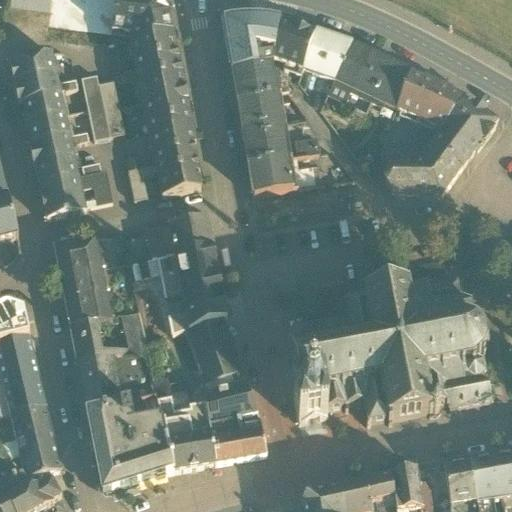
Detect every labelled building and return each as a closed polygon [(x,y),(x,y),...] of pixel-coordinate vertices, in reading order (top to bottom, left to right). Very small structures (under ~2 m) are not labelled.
[(86,0),(8,0),(7,11),(111,24),(114,3),(86,0)] [(131,43),(171,35),(168,18),(157,2),(133,0),(114,0),(114,3),(111,24),(110,36),(131,40),(131,43)] [(226,14),(221,16),(231,75),(271,69),(278,27),(251,21),(226,14)] [(302,76),(314,36),(290,29),(282,69),(302,76)] [(126,45),(133,77),(177,67),(171,35),(126,45)] [(350,50),(314,36),(302,76),(332,88),(350,50)] [(369,108),(387,67),(350,50),(332,88),(326,100),(344,110),(349,99),(369,108)] [(18,97),(21,109),(63,100),(62,98),(77,95),(75,85),(58,89),(52,58),(7,68),(14,98),(18,97)] [(133,77),(140,108),(182,99),(177,67),(133,77)] [(408,78),(387,67),(369,108),(395,116),(408,78)] [(271,69),(231,75),(236,107),(278,100),(271,69)] [(436,90),(408,78),(395,116),(420,125),(436,90)] [(109,143),(97,90),(95,82),(80,85),(93,146),(109,143)] [(112,87),(97,90),(109,143),(124,139),(112,87)] [(465,104),(436,90),(420,125),(442,134),(465,104)] [(140,108),(147,140),(188,131),(182,99),(140,108)] [(67,121),(63,100),(21,109),(25,130),(67,121)] [(278,100),(236,107),(246,169),(290,161),(278,100)] [(465,104),(442,134),(475,154),(495,126),(465,104)] [(71,140),(67,121),(25,130),(29,149),(71,140)] [(147,140),(154,171),(193,162),(188,131),(147,140)] [(460,174),(475,154),(442,134),(430,151),(460,174)] [(73,142),(71,140),(29,149),(38,191),(101,177),(99,168),(79,172),(74,150),(87,148),(85,139),(73,142)] [(293,148),(296,162),(319,158),(317,144),(293,148)] [(460,174),(430,151),(415,162),(417,202),(442,201),(460,174)] [(290,161),(246,169),(251,202),(295,195),(290,161)] [(154,171),(161,203),(199,194),(193,162),(154,171)] [(417,202),(415,162),(393,162),(382,187),(396,201),(417,202)] [(149,169),(130,172),(133,202),(153,200),(149,169)] [(104,178),(101,177),(38,191),(45,227),(85,218),(84,215),(112,209),(104,178)] [(0,246),(17,242),(6,202),(0,203),(0,246)] [(205,223),(145,236),(151,265),(211,252),(205,223)] [(119,242),(53,254),(69,332),(111,323),(101,275),(126,270),(119,242)] [(283,344),(283,347),(286,347),(290,358),(285,358),(286,361),(286,362),(291,361),(291,366),(290,367),(291,368),(291,373),(294,375),(296,384),(294,387),(295,393),(297,393),(297,399),(292,400),(297,430),(306,428),(308,426),(308,424),(315,422),(315,423),(319,425),(320,425),(326,424),(325,417),(343,413),(344,418),(347,417),(346,413),(363,409),(367,427),(364,431),(367,433),(369,429),(386,426),(387,431),(390,430),(390,427),(427,420),(428,423),(436,421),(439,418),(438,412),(444,411),(445,413),(447,413),(448,416),(469,412),(492,408),(492,406),(489,406),(488,402),(494,400),(492,390),(486,391),(486,389),(480,385),(483,382),(485,383),(486,380),(484,380),(482,370),(483,369),(481,367),(480,369),(479,368),(478,369),(473,367),(479,362),(481,364),(484,361),(481,359),(484,351),(487,352),(487,348),(484,348),(482,340),(485,338),(484,335),(481,337),(475,330),(477,327),(474,325),(473,328),(465,326),(469,322),(471,322),(471,321),(473,322),(474,320),(471,319),(470,311),(472,309),(470,307),(468,309),(461,307),(461,306),(459,305),(456,286),(429,291),(428,291),(426,289),(424,292),(407,295),(405,290),(402,291),(403,294),(365,301),(365,297),(361,298),(362,303),(345,306),(342,303),(340,306),(344,308),(347,327),(345,328),(330,331),(329,326),(326,327),(327,331),(310,334),(309,330),(306,330),(307,335),(295,334),(294,331),(291,332),(293,335),(286,344),(283,344)] [(0,314),(0,341),(26,336),(22,318),(4,312),(0,314)] [(69,332),(76,372),(147,358),(139,317),(111,323),(69,332)] [(207,424),(207,429),(240,423),(256,420),(222,323),(183,337),(205,396),(202,396),(207,424)] [(0,426),(9,425),(45,416),(26,336),(0,341),(0,426)] [(147,358),(76,372),(85,419),(121,411),(156,405),(152,387),(147,358)] [(152,387),(156,405),(170,402),(166,384),(152,387)] [(156,405),(171,478),(172,478),(215,470),(207,429),(207,424),(201,425),(199,423),(191,424),(190,426),(186,427),(181,406),(171,408),(170,402),(156,405)] [(156,405),(121,411),(137,485),(138,489),(171,478),(156,405)] [(121,411),(85,419),(99,491),(102,491),(110,495),(110,496),(110,498),(138,489),(137,485),(121,411)] [(59,476),(45,416),(9,425),(14,444),(0,448),(0,453),(31,492),(48,483),(59,476)] [(207,429),(215,470),(265,461),(259,426),(241,429),(240,423),(207,429)] [(0,511),(41,511),(60,501),(48,483),(31,492),(0,453),(0,511)] [(511,511),(511,460),(491,463),(499,505),(500,511),(511,511)] [(493,511),(493,506),(499,505),(491,463),(470,468),(476,511),(493,511)] [(476,511),(470,468),(443,473),(451,511),(476,511)] [(421,511),(417,478),(390,483),(395,511),(421,511)] [(395,511),(390,483),(311,502),(303,511),(395,511)]
